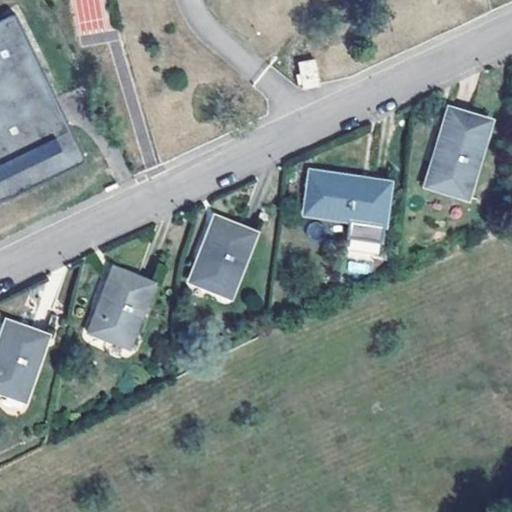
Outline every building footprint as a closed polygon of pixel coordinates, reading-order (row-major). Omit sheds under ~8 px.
[(0,200),(9,198),(81,161),(82,159),(82,158),(12,17),(10,16),(8,16),(6,16),(0,19),(0,200)] [(303,83),(303,86),(318,84),(315,58),(300,61),(303,83)] [(448,108),(426,186),(466,198),(488,120),(448,108)] [(310,174),(304,215),(350,222),(383,227),(390,185),(310,174)] [(213,219),(191,281),(234,297),(256,234),(213,219)] [(383,227),(350,222),(348,239),(380,243),(383,227)] [(112,268),(88,330),(131,345),(155,283),(112,268)] [(7,320),(0,339),(0,389),(25,398),(48,334),(7,320)]
